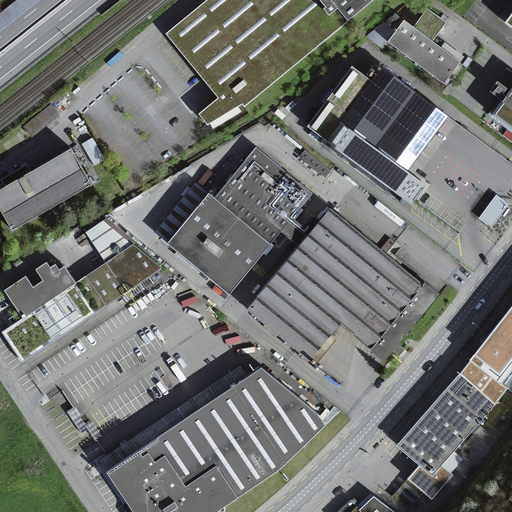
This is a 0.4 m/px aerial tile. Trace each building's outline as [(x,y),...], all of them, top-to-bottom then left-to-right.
[(15,0),(0,12),(0,31),(17,18),(39,0),(15,0)] [(332,0),(206,0),(168,32),(166,34),(217,96),(212,100),(213,101),(198,113),(207,124),(242,103),(244,106),(349,20),(348,20),(332,0)] [(332,0),(348,20),(371,0),(332,0)] [(414,27),(404,20),(395,31),(388,42),(444,83),(460,61),(432,41),(446,22),(427,8),(414,27)] [(384,23),(366,36),(383,48),(388,42),(395,31),(384,23)] [(448,116),(382,66),(371,80),(352,65),(307,126),(327,140),(326,140),(403,197),(400,201),(403,203),(406,199),(412,204),(426,184),(407,170),(428,143),(448,116)] [(511,87),(506,96),(502,93),(507,88),(497,81),(490,91),(503,100),(493,114),(511,128),(511,87)] [(50,105),(24,126),(32,136),(58,115),(50,105)] [(91,125),(79,130),(90,159),(102,154),(91,125)] [(283,229),(294,215),(313,193),(256,146),(214,197),(209,192),(167,242),(230,293),(283,229)] [(91,184),(71,148),(0,188),(0,207),(12,229),(91,184)] [(325,177),(331,171),(305,149),(300,156),(325,177)] [(509,204),(496,195),(479,218),(491,228),(509,204)] [(330,207),(312,230),(300,244),(247,309),(310,360),(341,322),(371,347),(370,349),(384,361),(395,347),(439,294),(425,282),(423,284),(330,207)] [(283,229),(300,244),(312,230),(294,215),(283,229)] [(135,242),(106,218),(86,232),(106,262),(76,282),(64,265),(59,268),(55,263),(50,266),(46,261),(4,289),(19,311),(8,318),(12,324),(2,331),(22,361),(162,267),(133,243),(135,242)] [(460,372),(496,403),(508,387),(501,381),(511,367),(511,304),(470,359),(460,372)] [(317,412),(261,366),(106,470),(134,511),(214,511),(278,469),(325,424),(317,412)] [(496,403),(460,372),(460,373),(398,443),(397,443),(397,444),(419,464),(416,468),(408,477),(432,498),(453,474),(442,464),(496,403)] [(74,407),(67,412),(81,433),(87,429),(95,441),(102,436),(91,419),(85,423),(74,407)] [(396,511),(373,495),(359,508),(351,500),(337,511),(396,511)]
